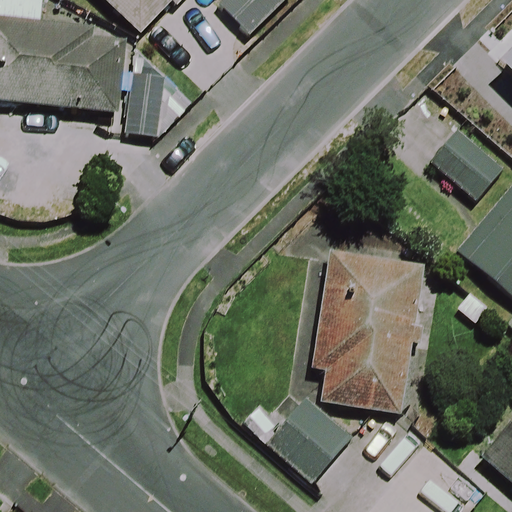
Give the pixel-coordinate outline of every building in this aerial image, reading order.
[(175,0),(91,0),(136,42),(175,0)] [(281,6),(275,0),(218,0),(211,7),(243,42),(281,6)] [(0,111),(109,122),(117,40),(0,28),(0,111)] [(511,77),(511,42),(501,31),(458,71),(487,102),(511,77)] [(159,108),(162,80),(136,56),(126,55),(118,142),(156,145),(190,112),(173,95),(159,108)] [(511,105),(489,128),(511,151),(511,105)] [(497,178),(452,140),(425,171),(470,209),(497,178)] [(511,191),(454,262),(511,308),(511,191)] [(417,274),(325,260),(307,372),(320,374),(315,410),(394,422),(417,274)] [(281,429),(252,406),(232,431),(308,491),(345,444),(298,407),(281,429)] [(511,425),(477,469),(511,496),(511,425)]
